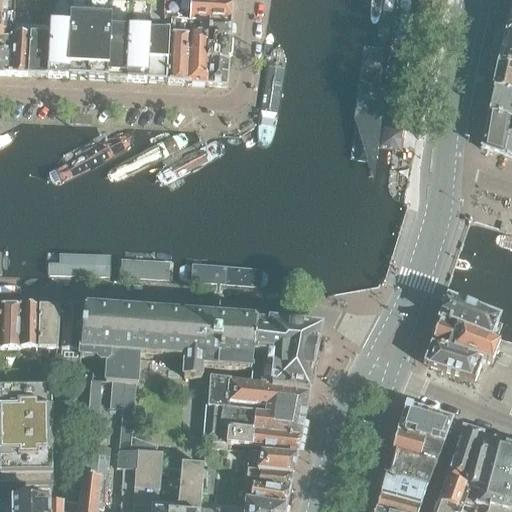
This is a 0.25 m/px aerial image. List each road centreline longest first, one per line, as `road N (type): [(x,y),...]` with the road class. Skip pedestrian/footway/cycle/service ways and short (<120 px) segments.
road 1 (residential): [(0,299),(298,308),(378,338)]
road 2 (residential): [(251,0),(243,92),(230,105),(0,92)]
road 3 (tertiary): [(446,162),(476,0)]
road 4 (tertiary): [(361,369),(329,432),(309,511)]
road 5 (tertiary): [(413,293),(446,162)]
road 6 (tertiary): [(354,511),(391,382)]
road 7 (residential): [(511,426),(391,382)]
